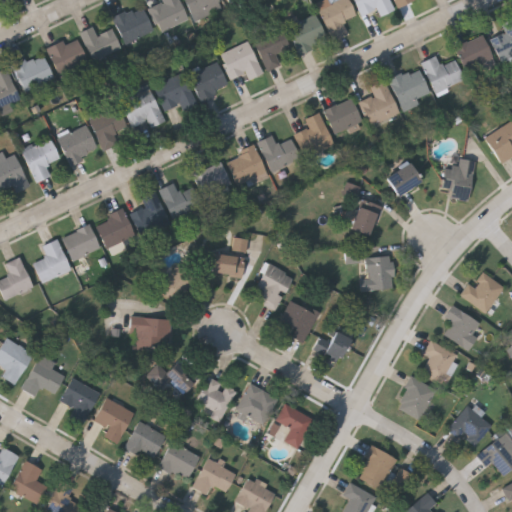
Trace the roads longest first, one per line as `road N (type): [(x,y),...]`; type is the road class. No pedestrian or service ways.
road 1 (residential): [(481,0),(0,232)]
road 2 (residential): [(511,204),(454,255),(419,301),(299,511)]
road 3 (residential): [(0,410),(176,511)]
road 4 (residential): [(357,409),(437,459),(479,511)]
road 5 (residential): [(357,409),(225,333)]
